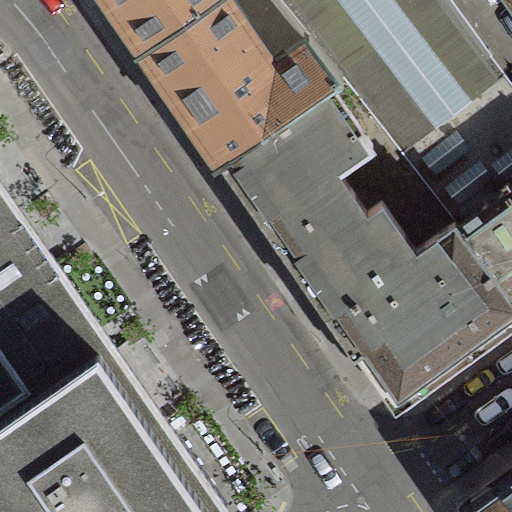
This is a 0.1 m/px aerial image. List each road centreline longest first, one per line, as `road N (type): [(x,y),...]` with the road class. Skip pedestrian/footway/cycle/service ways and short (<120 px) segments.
road 1 (residential): [(364,501),(16,0)]
road 2 (residential): [(364,501),(511,394)]
